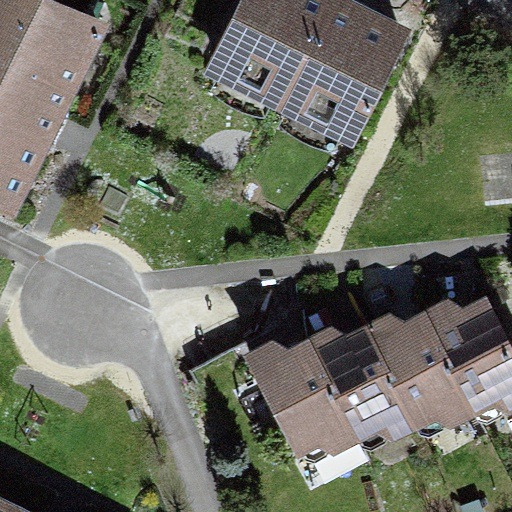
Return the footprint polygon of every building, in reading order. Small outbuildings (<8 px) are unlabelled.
[(53,0),(0,0),(0,196),(7,200),(96,21),(53,0)] [(329,0),(245,0),(215,62),(283,96),(329,0)] [(350,129),(399,30),(337,0),(329,0),(283,96),(350,129)] [(450,300),(425,313),(473,403),(490,394),(505,404),(511,399),(511,349),(485,298),(465,309),(450,300)] [(473,403),(425,313),(406,323),(391,313),(367,326),(415,417),(431,408),(446,418),(473,403)] [(333,327),(309,340),(356,431),(373,422),(388,431),(415,417),(367,326),(348,337),(333,327)] [(297,445),(315,436),(330,445),(356,431),(309,340),(290,350),(275,341),(250,354),(297,445)] [(20,511),(0,502),(0,511),(20,511)]
